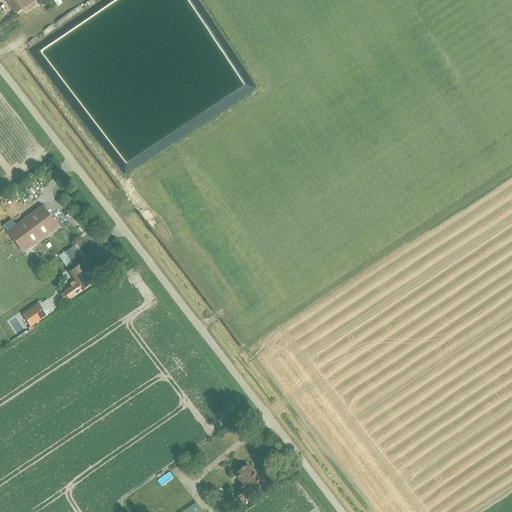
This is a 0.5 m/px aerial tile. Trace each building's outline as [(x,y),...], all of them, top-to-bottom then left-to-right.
[(34,0),(31,0),(29,2),(27,0),(9,0),(8,2),(16,14),(24,9),(26,12),(37,4),(34,0)] [(73,11),(71,12),(73,14),(74,16),(77,15),(85,9),(82,4),(78,7),(74,10),(73,11)] [(54,29),(65,22),(62,17),(51,24),(54,29)] [(34,37),(33,38),(34,40),(36,42),(37,42),(39,41),(47,35),(45,33),(43,30),(39,33),(35,36),(34,37)] [(43,238),(58,227),(42,206),(27,217),(16,226),(8,232),(23,253),(24,253),(43,238)] [(12,220),(4,226),(8,232),(16,226),(12,220)] [(74,247),(65,253),(71,264),(81,257),(74,247)] [(64,293),(60,295),(65,302),(97,281),(85,263),(70,274),(76,281),(70,285),(72,287),(64,293)] [(38,305),(22,316),(30,328),(46,317),(38,305)] [(241,503),(263,486),(247,465),(238,473),(246,483),(233,493),(241,503)] [(153,479),(156,485),(169,477),(166,471),(153,479)]
